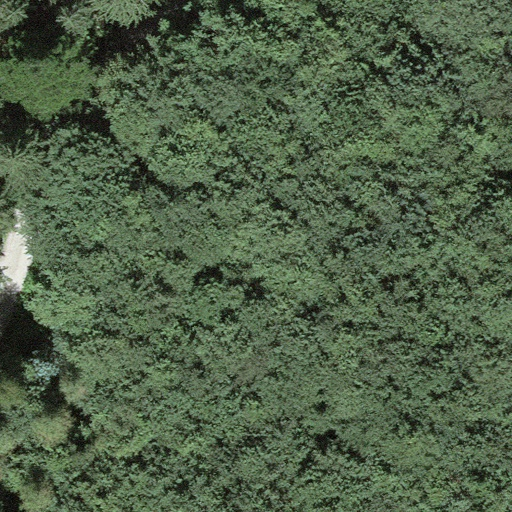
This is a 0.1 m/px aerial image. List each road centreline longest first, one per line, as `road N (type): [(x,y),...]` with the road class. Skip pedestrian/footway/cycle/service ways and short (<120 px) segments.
road 1 (track): [(0,312),(45,185),(133,60),(198,0)]
road 2 (track): [(409,0),(463,119),(511,166)]
